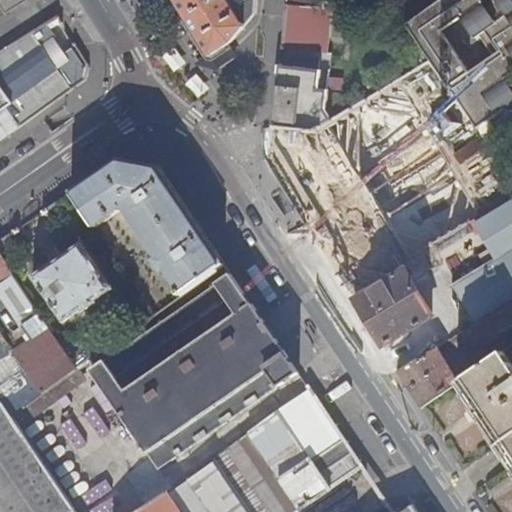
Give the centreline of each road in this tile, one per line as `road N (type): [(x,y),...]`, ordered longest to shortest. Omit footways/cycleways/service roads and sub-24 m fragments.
road 1 (secondary): [(454,511),(220,159),(190,121),(148,93)]
road 2 (tertiary): [(148,93),(0,195)]
